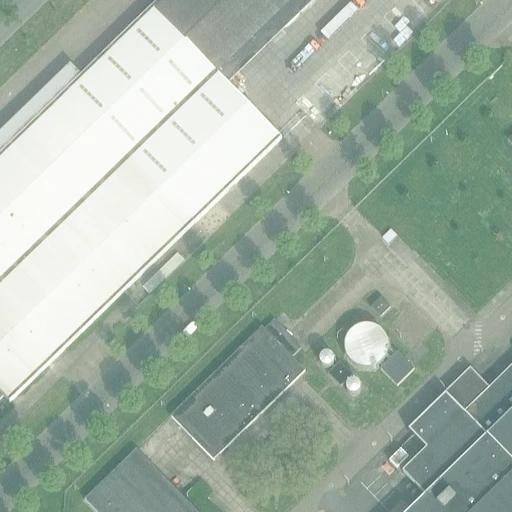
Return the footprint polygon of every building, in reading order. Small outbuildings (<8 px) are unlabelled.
[(0,401),(3,399),(8,405),(194,224),(281,139),(217,74),(292,0),(159,0),(0,155),(0,401)] [(379,318),(389,308),(379,299),(370,308),(379,318)] [(300,348),(273,321),(265,329),(292,356),(300,348)] [(260,328),(83,501),(94,511),(193,511),(146,464),(181,429),(213,462),(304,372),(260,328)] [(511,511),(511,393),(511,392),(511,390),(511,365),(498,379),(480,360),(407,431),(425,450),(401,474),(424,497),(409,511),(511,511)] [(338,363),(327,375),(339,388),(351,376),(338,363)]
